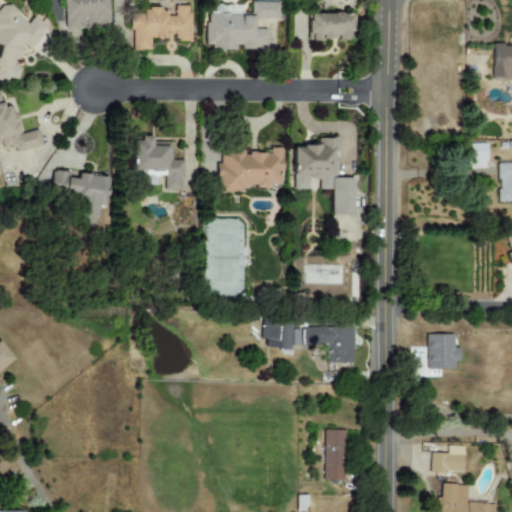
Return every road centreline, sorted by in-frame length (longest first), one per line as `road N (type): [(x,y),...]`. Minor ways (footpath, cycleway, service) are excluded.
road 1 (tertiary): [(390,0),(386,511)]
road 2 (residential): [(390,77),(98,74)]
